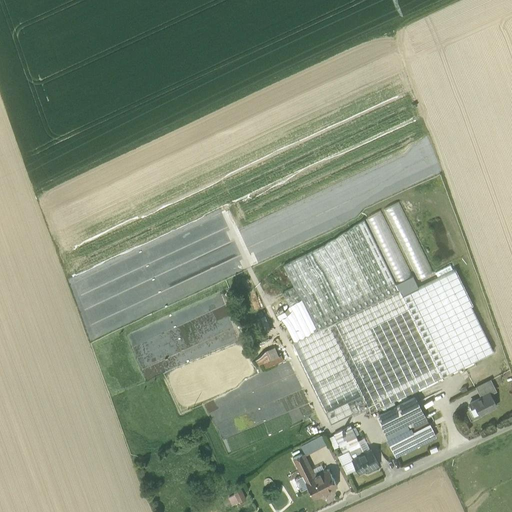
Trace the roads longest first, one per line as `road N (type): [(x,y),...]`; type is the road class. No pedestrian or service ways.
road 1 (track): [(435,0),(19,193)]
road 2 (residential): [(511,427),(326,511)]
